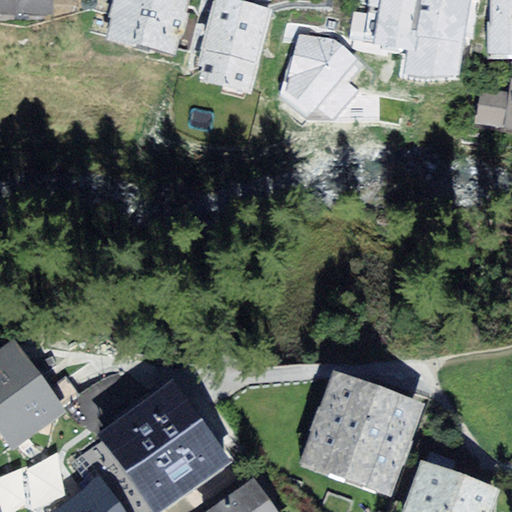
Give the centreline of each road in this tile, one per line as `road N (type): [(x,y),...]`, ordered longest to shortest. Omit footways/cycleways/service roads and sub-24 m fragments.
road 1 (residential): [(418,373),(307,370),(203,379),(0,339)]
road 2 (residential): [(418,373),(469,451),(511,468)]
